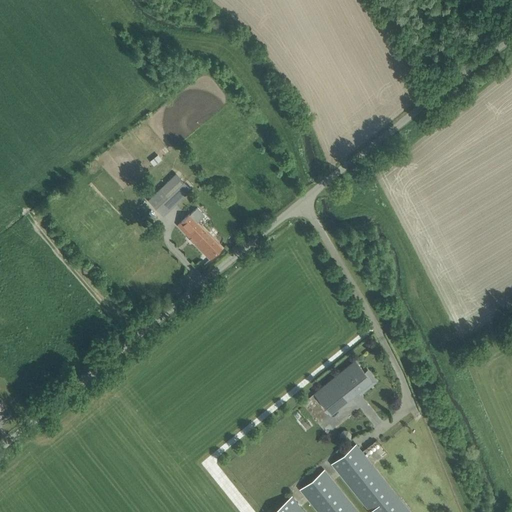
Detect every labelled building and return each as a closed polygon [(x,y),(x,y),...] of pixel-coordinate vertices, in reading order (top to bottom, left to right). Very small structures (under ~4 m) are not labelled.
[(176,173),(149,199),(154,205),(166,194),(174,202),(190,187),(176,173)] [(178,225),(210,259),(222,247),(190,213),(178,225)] [(368,369),(365,371),(355,360),(314,393),(330,412),(364,385),(366,388),(376,380),(368,369)] [(0,401),(0,424),(0,425),(13,415),(2,401),(0,401)] [(410,511),(356,443),(332,463),(371,511),(410,511)] [(358,511),(324,469),(300,488),(319,511),(358,511)] [(306,511),(292,494),(270,511),(306,511)]
